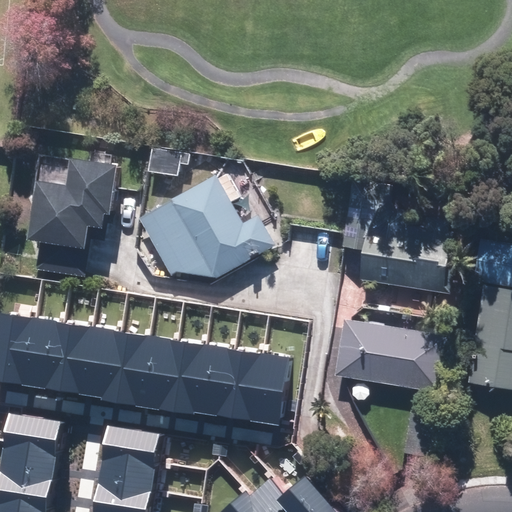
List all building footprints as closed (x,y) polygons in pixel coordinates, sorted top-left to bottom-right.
[(147,171),(178,176),(180,163),(188,164),(190,154),(151,147),(147,171)] [(26,240),(40,242),(36,269),(85,276),(91,239),(104,241),(107,223),(112,224),(122,165),(70,157),(65,185),(35,180),(26,240)] [(224,172),(145,216),(178,270),(226,275),(283,243),(266,212),(251,221),(224,172)] [(357,280),(449,293),(459,223),(387,213),(391,186),(350,180),(341,247),(361,250),(357,280)] [(511,242),(480,238),(474,281),(511,287),(511,242)] [(511,290),(485,285),(467,384),(511,390),(511,290)] [(0,381),(25,385),(35,318),(0,312),(0,381)] [(54,390),(64,322),(35,318),(25,385),(54,390)] [(448,337),(344,319),(335,376),(439,393),(448,337)] [(82,394),(93,327),(64,322),(54,390),(82,394)] [(111,399),(121,332),(93,327),(82,394),(111,399)] [(140,403),(151,336),(121,332),(111,399),(140,403)] [(168,408),(179,341),(151,336),(140,403),(168,408)] [(196,412),(207,345),(179,341),(168,408),(196,412)] [(225,417),(236,350),(207,345),(196,412),(225,417)] [(252,421),(262,354),(236,350),(225,417),(252,421)] [(280,426),(290,358),(262,354),(252,421),(280,426)] [(9,412),(5,439),(58,448),(62,421),(9,412)] [(440,422),(413,419),(409,449),(435,453),(440,422)] [(107,425),(102,453),(157,461),(161,434),(107,425)] [(5,439),(0,467),(0,468),(53,477),(58,448),(5,439)] [(219,455),(226,457),(228,443),(214,441),(212,454),(219,455)] [(98,481),(153,489),(157,461),(102,453),(98,481)] [(0,468),(0,497),(49,505),(53,477),(0,468)] [(336,511),(304,476),(276,500),(286,511),(336,511)] [(298,511),(270,477),(249,495),(263,511),(298,511)] [(98,481),(93,511),(149,511),(153,489),(98,481)] [(263,511),(249,495),(246,492),(221,511),(263,511)] [(47,511),(49,505),(0,497),(0,511),(47,511)]
